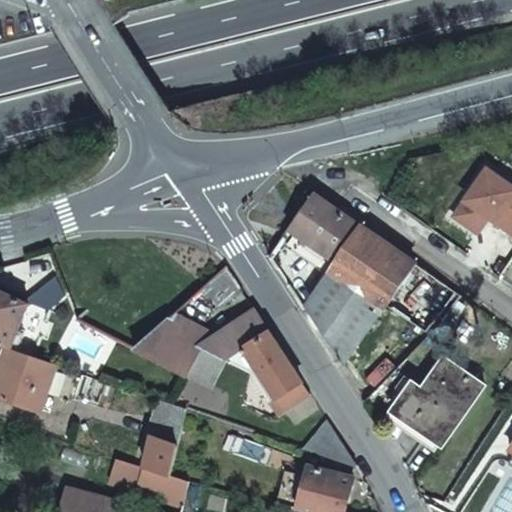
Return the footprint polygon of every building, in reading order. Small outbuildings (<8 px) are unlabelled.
[(511,187),(483,167),(451,214),(473,229),(486,211),(495,209),(497,210),(495,213),(496,220),(504,225),(502,227),(511,233),(511,187)] [(315,192),(291,226),(337,258),(336,260),(337,261),(361,225),(315,192)] [(486,211),(484,214),(492,219),(495,215),(495,213),(497,210),(495,209),(486,211)] [(442,318),(459,295),(361,225),(337,261),(336,260),(306,305),(343,364),(396,286),(401,289),(390,306),(425,330),(436,313),(442,318)] [(219,301),(238,288),(226,270),(208,286),(219,301)] [(0,340),(12,344),(14,345),(28,299),(0,286),(0,340)] [(174,310),(128,345),(182,374),(218,354),(239,368),(242,356),(245,347),(267,327),(254,307),(213,331),(174,310)] [(119,340),(73,319),(56,349),(102,369),(119,340)] [(279,413),(310,393),(267,327),(245,347),(275,394),(269,398),(279,413)] [(0,376),(0,394),(42,408),(59,359),(14,345),(12,344),(0,376)] [(245,347),(242,356),(269,398),(275,394),(245,347)] [(348,376),(363,400),(391,371),(371,352),(348,376)] [(407,386),(392,406),(442,441),(483,385),(441,355),(414,391),(407,386)] [(143,460),(173,469),(194,402),(193,402),(178,396),(161,391),(149,428),(153,429),(143,460)] [(329,453),(355,463),(327,419),(309,446),(329,453)] [(148,511),(179,511),(189,474),(173,469),(143,460),(118,452),(111,478),(154,492),(148,511)] [(352,474),(355,463),(329,453),(325,468),(310,464),(298,505),(321,511),(344,511),(355,475),(352,474)] [(58,507),(77,511),(108,511),(113,497),(64,483),(58,507)]
